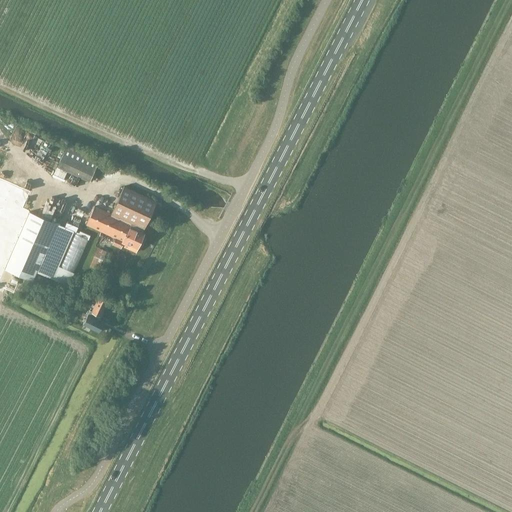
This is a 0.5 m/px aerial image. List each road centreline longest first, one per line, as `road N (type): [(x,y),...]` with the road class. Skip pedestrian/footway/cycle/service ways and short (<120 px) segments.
road 1 (unclassified): [(325,0),(291,67),(272,131),(95,477),(55,511)]
road 2 (primary): [(99,511),(361,0)]
road 3 (track): [(505,0),(251,511)]
road 4 (track): [(0,308),(86,351),(6,511)]
road 5 (track): [(0,87),(245,185)]
